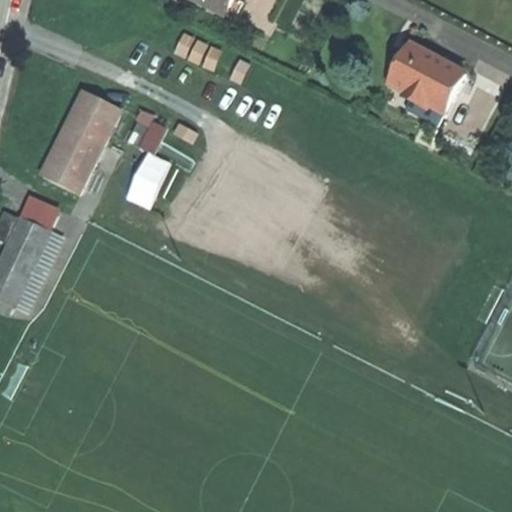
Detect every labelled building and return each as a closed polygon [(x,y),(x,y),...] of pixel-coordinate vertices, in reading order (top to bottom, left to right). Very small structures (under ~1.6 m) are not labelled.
[(196,0),(227,16),(235,0),(196,0)] [(244,4),(236,0),(235,0),(227,16),(236,21),(244,4)] [(410,55),(393,87),(447,115),(467,76),(442,63),(418,50),(415,57),(410,55)] [(44,177),(81,196),(123,112),(86,93),(44,177)] [(130,144),(142,150),(153,127),(141,121),(130,144)] [(156,209),(176,162),(152,152),(132,200),(156,209)] [(23,220),(51,232),(17,309),(32,315),(64,240),(52,235),(63,211),(31,197),(21,219),(23,220)] [(0,222),(0,241),(6,244),(18,218),(5,212),(0,222)] [(51,232),(23,220),(2,269),(0,273),(0,301),(17,309),(51,232)] [(0,313),(13,319),(17,309),(0,301),(0,313)]
